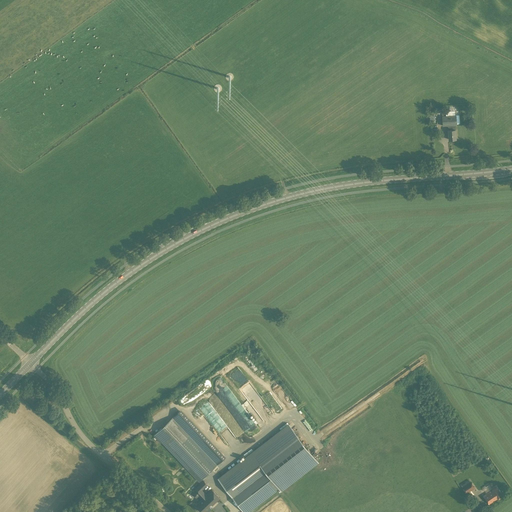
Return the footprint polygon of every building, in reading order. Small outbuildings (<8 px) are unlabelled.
[(456,120),(459,120),(459,110),(446,112),(446,116),(442,116),(443,126),(448,126),(448,130),(448,140),(456,139),(455,129),(455,125),(457,125),(456,120)] [(264,421),(273,414),(245,376),(242,379),(243,382),(241,383),(240,381),(236,384),(241,390),(243,389),(245,391),(243,393),(264,421)] [(238,423),(249,414),(226,385),(215,393),(217,396),(209,403),(206,400),(204,402),(201,399),(196,403),(226,442),(235,436),(237,438),(245,432),(238,423)] [(199,481),(216,465),(172,418),(154,434),(199,481)] [(227,491),(243,511),(249,511),(280,488),(246,445),(221,465),(220,467),(222,469),(216,474),(229,490),(227,491)] [(208,511),(212,509),(210,507),(220,498),(212,490),(206,495),(201,490),(207,484),(204,481),(194,490),(202,499),(196,505),(202,511),(204,511),(206,511),(207,511),(208,511)] [(466,494),(475,488),(471,482),(462,488),(466,494)] [(484,496),(489,504),(498,498),(499,499),(503,496),(497,487),(493,489),(493,490),(484,496)]
